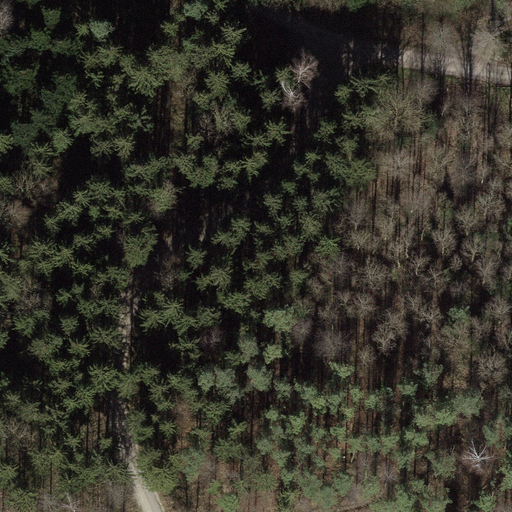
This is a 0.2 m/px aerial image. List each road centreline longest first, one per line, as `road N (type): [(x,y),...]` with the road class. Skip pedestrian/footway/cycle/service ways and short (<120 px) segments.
road 1 (track): [(150,511),(116,434),(108,368),(129,284),(173,230),(237,204),(300,134),(319,38)]
road 2 (track): [(511,74),(350,49),(214,0)]
